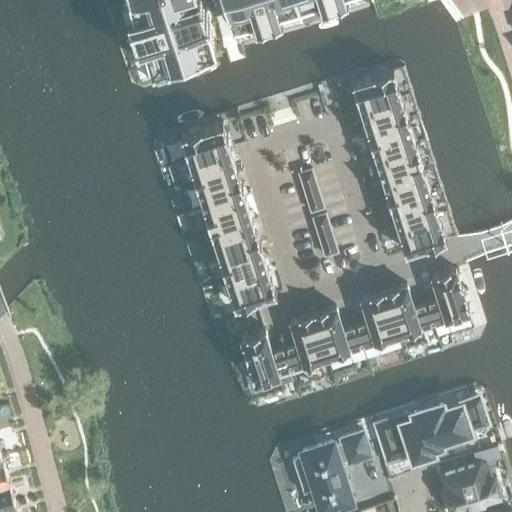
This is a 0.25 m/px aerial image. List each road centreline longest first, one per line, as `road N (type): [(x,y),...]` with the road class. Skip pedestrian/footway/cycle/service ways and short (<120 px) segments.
road 1 (residential): [(295,298),(248,150),(334,123),(381,271)]
road 2 (residential): [(0,305),(57,511)]
road 3 (residential): [(511,230),(381,271)]
